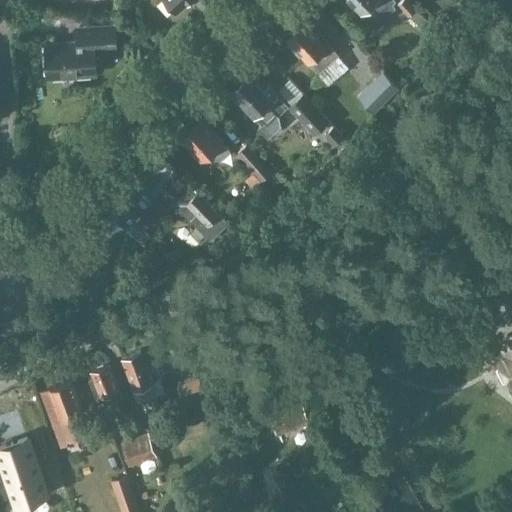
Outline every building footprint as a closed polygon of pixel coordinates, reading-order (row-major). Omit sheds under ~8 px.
[(164,0),(176,12),(188,0),(164,0)] [(372,0),(378,6),(387,15),(395,7),(392,4),(396,0),(395,0),(351,0),(361,10),(372,0)] [(409,0),(400,0),(397,3),(408,15),(409,14),(415,8),(416,7),(409,0)] [(415,8),(409,14),(418,25),(425,19),(415,8)] [(286,38),(307,62),(317,73),(338,54),(316,29),(314,31),(305,21),(286,38)] [(113,48),(112,26),(84,27),(85,40),(44,42),(46,75),(94,73),(93,49),(113,48)] [(357,96),(373,111),(398,86),(382,71),(357,96)] [(231,89),(230,90),(254,116),(261,123),(257,127),(267,137),(281,124),(280,124),(279,116),(278,115),(270,107),(280,97),(278,94),(268,83),(264,87),(249,72),(241,79),(238,79),(231,85),(231,89)] [(303,93),(292,104),(301,114),(301,121),(308,128),(320,129),(329,120),(303,93)] [(179,135),(202,160),(212,152),(219,160),(231,150),(223,141),(200,116),(179,135)] [(334,126),(325,134),(331,141),(341,133),(334,126)] [(271,170),(246,144),(235,155),(259,181),(271,170)] [(111,215),(128,228),(133,222),(140,228),(148,218),(154,223),(175,198),(162,187),(150,201),(133,187),(116,207),(117,208),(111,215)] [(198,192),(186,204),(195,213),(190,219),(210,239),(228,222),(219,214),(198,192)] [(197,226),(184,238),(195,250),(208,238),(197,226)] [(155,250),(143,257),(151,269),(163,261),(155,250)] [(505,351),(495,356),(505,378),(510,387),(511,386),(511,284),(498,291),(511,319),(511,336),(501,341),(505,351)] [(149,397),(158,394),(164,408),(161,401),(166,399),(163,391),(165,391),(160,378),(152,381),(140,350),(122,357),(134,389),(133,389),(137,401),(149,397)] [(345,391),(368,380),(359,361),(336,372),(335,371),(318,379),(334,415),(352,406),(345,391)] [(88,379),(99,406),(107,402),(109,406),(113,405),(111,401),(122,396),(119,389),(120,388),(109,362),(89,370),(92,377),(88,379)] [(194,378),(178,383),(185,404),(194,401),(193,397),(205,393),(199,375),(198,371),(193,373),(194,378)] [(41,392),(52,423),(61,446),(91,435),(71,381),(41,392)] [(301,398),(269,408),(277,431),(308,420),(301,398)] [(148,432),(121,442),(129,465),(156,455),(148,432)] [(0,457),(4,470),(0,471),(0,508),(16,504),(46,493),(27,437),(0,446),(0,457)] [(424,511),(404,475),(375,491),(386,511),(424,511)] [(109,482),(119,511),(136,511),(125,477),(109,482)]
